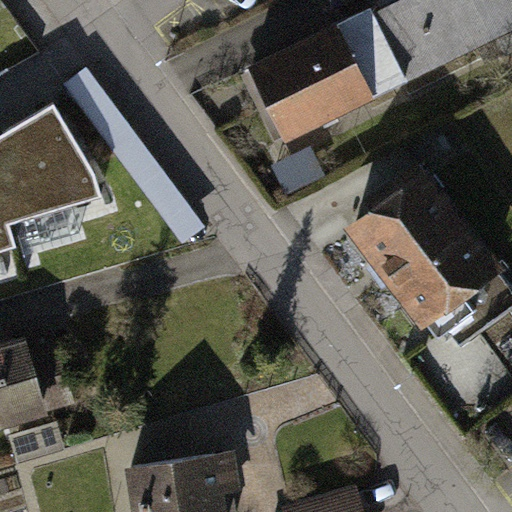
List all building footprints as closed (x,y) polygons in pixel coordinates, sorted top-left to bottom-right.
[(374,14),(258,69),(290,135),(511,28),(511,0),(428,0),(379,24),(374,14)] [(54,106),(0,137),(0,209),(9,223),(105,199),(98,175),(54,106)] [(414,155),(331,215),(400,311),(483,252),(414,155)] [(9,223),(0,209),(0,252),(17,247),(9,223)] [(9,336),(0,339),(0,416),(31,406),(9,336)] [(233,511),(221,445),(114,464),(122,511),(233,511)] [(360,511),(351,481),(272,504),(274,511),(360,511)]
